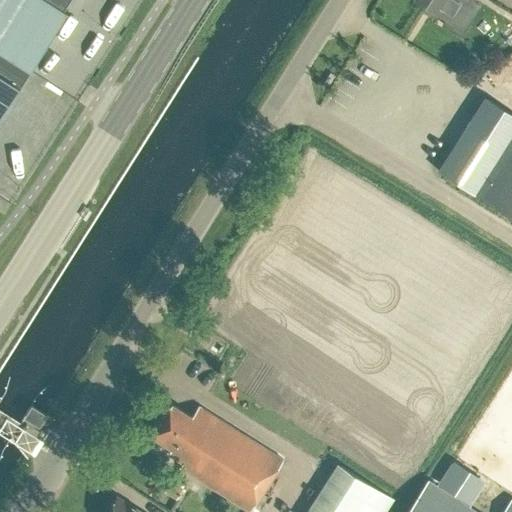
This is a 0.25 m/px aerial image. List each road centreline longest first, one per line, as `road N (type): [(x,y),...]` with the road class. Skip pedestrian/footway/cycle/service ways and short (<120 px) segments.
road 1 (unclassified): [(52,454),(339,0)]
road 2 (primary): [(0,302),(192,0)]
road 3 (unknown): [(287,82),(511,225)]
